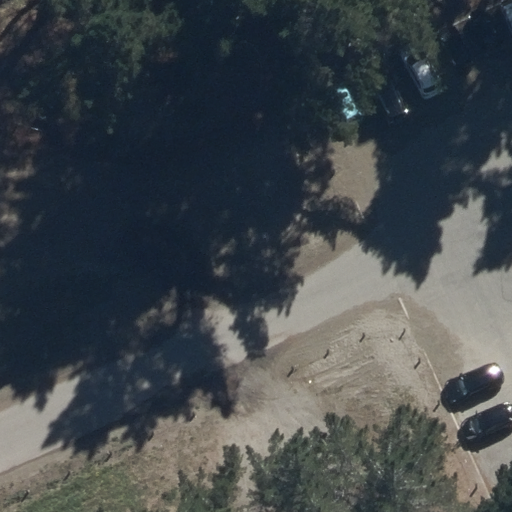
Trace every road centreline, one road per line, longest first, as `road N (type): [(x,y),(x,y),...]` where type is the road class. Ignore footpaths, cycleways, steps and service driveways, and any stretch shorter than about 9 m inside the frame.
road 1 (unclassified): [(0,438),(511,206)]
road 2 (track): [(0,233),(81,224),(168,296),(190,352),(294,511)]
